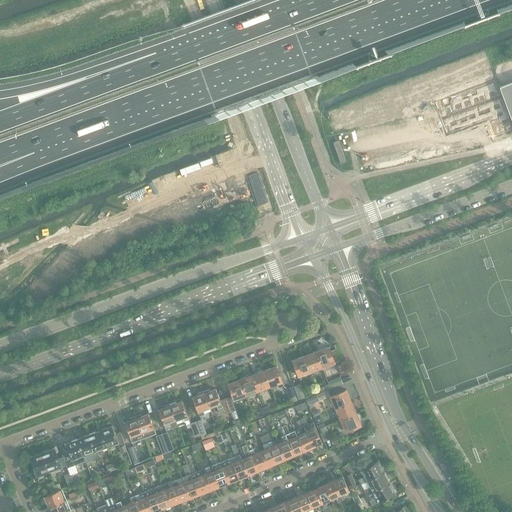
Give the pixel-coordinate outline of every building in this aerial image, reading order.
[(511,124),(496,80),(435,103),(447,136),(489,120),(495,137),(511,130),(511,124)] [(511,82),(500,87),(511,119),(511,82)] [(328,347),(316,352),(322,368),(334,363),(328,347)] [(316,352),(304,356),(310,372),(322,368),(316,352)] [(298,377),(310,372),(304,356),(292,360),(298,377)] [(276,366),(264,371),(270,387),(277,384),(279,388),(284,386),(276,366)] [(264,371),(252,376),(258,392),(270,387),(264,371)] [(252,376),(240,380),(246,396),(258,392),(252,376)] [(330,389),(342,384),(339,377),(332,381),(332,382),(328,384),(330,389)] [(234,401),(246,396),(240,380),(228,384),(234,401)] [(330,389),(328,384),(324,386),(318,390),(320,394),(330,389)] [(300,385),(294,387),(299,400),(305,398),(300,385)] [(292,403),(297,401),(292,387),(287,390),(292,403)] [(216,389),(204,393),(210,409),(217,406),(219,413),(224,412),(225,414),(231,412),(226,399),(221,401),(216,389)] [(335,409),(351,402),(346,391),(330,397),(335,409)] [(203,411),(210,409),(204,393),(192,398),(199,417),(204,415),(203,411)] [(306,400),(308,406),(319,401),(316,396),(306,400)] [(231,398),(226,399),(231,412),(236,410),(231,398)] [(182,401),(170,406),(176,421),(183,418),(184,422),(189,420),(182,401)] [(340,421),(356,414),(351,402),(335,409),(340,421)] [(169,424),(176,421),(170,406),(158,410),(166,429),(170,427),(169,424)] [(262,414),(270,411),(268,406),(260,409),(262,414)] [(148,414),(136,418),(142,434),(144,438),(151,436),(150,435),(155,433),(148,414)] [(356,414),(340,421),(346,433),(361,426),(356,414)] [(144,438),(142,434),(136,418),(124,423),(132,443),(144,438)] [(301,420),(304,427),(313,447),(316,446),(317,447),(320,445),(321,444),(322,443),(313,423),(308,425),(305,418),(301,420)] [(202,439),(207,437),(201,420),(196,422),(202,439)] [(313,447),(304,427),(301,420),(297,422),(300,429),(295,431),(304,452),(309,450),(310,449),(313,447)] [(202,439),(196,422),(190,424),(197,441),(202,439)] [(299,455),(304,452),(295,431),(290,433),(286,425),(283,427),(295,455),(297,454),(299,455)] [(101,431),(101,432),(107,448),(118,444),(112,427),(107,429),(106,428),(101,430),(101,431)] [(292,457),(295,455),(283,427),(278,429),(284,441),(279,443),(286,460),(292,458),(292,457)] [(331,439),(326,427),(321,430),(322,433),(320,434),(324,442),(331,439)] [(95,432),(89,435),(96,453),(107,448),(101,432),(95,433),(95,432)] [(167,433),(162,435),(168,452),(172,451),(174,450),(167,433)] [(229,440),(226,433),(217,436),(220,444),(229,440)] [(265,435),(268,443),(277,463),(279,462),(281,463),(286,460),(279,443),(273,446),(268,434),(265,435)] [(83,438),(78,440),(85,457),(96,453),(89,435),(83,437),(83,438)] [(163,454),(168,452),(162,435),(156,437),(163,454)] [(265,449),(261,451),(268,468),(273,466),(274,464),(277,463),(268,443),(265,435),(260,437),(265,449)] [(85,457),(78,440),(77,440),(77,439),(71,441),(72,442),(67,444),(71,455),(63,458),(66,466),(67,468),(75,465),(73,461),(85,457)] [(194,451),(202,448),(201,443),(192,446),(194,451)] [(262,471),(268,468),(261,451),(255,454),(251,444),(247,446),(257,471),(260,470),(262,471)] [(247,458),(242,460),(249,476),(255,474),(255,472),(257,471),(247,446),(247,445),(243,447),(247,456),(247,458)] [(129,449),(134,462),(139,459),(135,447),(129,449)] [(48,450),(42,452),(50,473),(66,466),(63,458),(59,459),(55,449),(50,450),(48,450)] [(165,460),(174,457),(172,451),(168,452),(163,454),(162,455),(164,459),(165,460)] [(42,476),(50,473),(42,452),(35,455),(34,456),(30,458),(40,482),(44,481),(42,476)] [(243,478),(249,476),(242,460),(237,462),(235,457),(231,458),(239,479),(242,478),(243,478)] [(229,465),(224,467),(230,484),(236,482),(236,480),(239,479),(231,458),(227,460),(229,465)] [(359,480),(361,484),(384,472),(382,468),(383,467),(380,462),(379,462),(379,461),(367,467),(367,466),(362,469),(363,470),(362,470),(365,477),(359,480)] [(134,468),(136,471),(136,472),(146,468),(144,464),(134,468)] [(225,486),(230,484),(224,467),(219,469),(217,464),(212,466),(220,487),(223,485),(225,486)] [(209,492),(203,475),(201,470),(196,472),(193,465),(188,466),(199,495),(202,494),(203,494),(209,492)] [(182,478),(184,482),(190,499),(196,497),(196,496),(199,495),(188,466),(184,468),(187,476),(182,478)] [(208,473),(203,475),(209,492),(215,490),(216,488),(218,487),(210,467),(206,468),(208,473)] [(364,491),(367,495),(390,483),(387,478),(388,478),(386,472),(385,473),(384,472),(361,484),(361,485),(363,484),(366,490),(364,491)] [(355,483),(351,474),(345,477),(350,486),(355,483)] [(338,480),(334,482),(343,501),(347,499),(349,499),(352,498),(352,497),(352,496),(343,476),(337,479),(338,480)] [(185,502),(190,499),(184,482),(179,484),(177,480),(173,481),(180,502),(183,501),(185,502)] [(99,487),(97,481),(88,485),(90,491),(99,487)] [(173,481),(163,485),(171,507),(177,504),(178,503),(180,502),(173,481)] [(346,508),(343,501),(334,482),(330,484),(330,482),(325,485),(331,500),(336,498),(341,510),(346,508)] [(390,484),(390,483),(367,495),(368,495),(371,501),(370,501),(372,506),(396,494),(393,489),(394,488),(391,483),(390,484)] [(52,494),(61,490),(59,484),(49,488),(52,494)] [(163,485),(154,489),(162,509),(165,508),(166,509),(171,507),(163,485)] [(327,502),(331,500),(325,485),(319,487),(320,488),(316,490),(324,509),(329,507),(327,502)] [(62,489),(61,490),(52,494),(45,497),(46,498),(45,499),(46,503),(48,503),(49,507),(66,500),(62,489)] [(151,495),(146,497),(151,511),(157,511),(158,511),(159,510),(162,509),(154,489),(149,491),(151,495)] [(312,490),(306,493),(313,508),(318,506),(320,511),(324,509),(316,490),(312,491),(312,490)] [(301,496),(298,498),(303,511),(309,511),(308,510),(313,508),(306,493),(301,495),(301,496)] [(139,495),(135,496),(140,511),(151,511),(146,497),(141,499),(139,495)] [(132,502),(127,504),(130,511),(140,511),(135,496),(130,498),(132,502)] [(292,511),(303,511),(298,498),(294,499),(293,498),(288,501),(288,502),(292,511)] [(65,511),(71,510),(66,500),(49,507),(51,511),(50,511),(65,511)] [(121,502),(117,503),(119,511),(130,511),(127,504),(123,506),(121,502)] [(281,505),(277,507),(278,511),(292,511),(288,502),(287,503),(286,502),(280,504),(281,505)] [(119,511),(117,503),(112,505),(114,510),(109,511),(119,511)]
